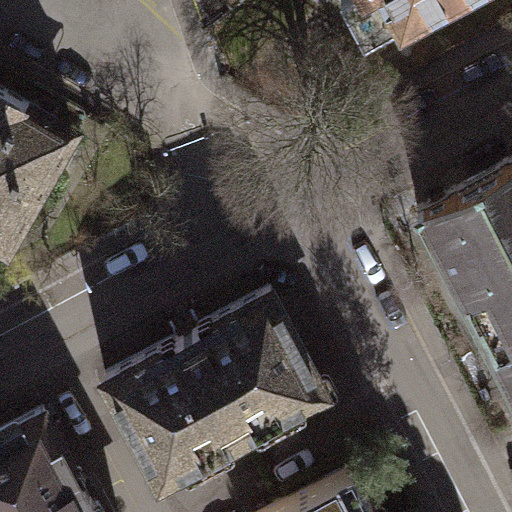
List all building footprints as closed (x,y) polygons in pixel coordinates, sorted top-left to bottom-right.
[(339,0),(362,41),(440,0),(339,0)] [(72,123),(0,80),(0,237),(3,239),(72,123)] [(511,153),(417,203),(511,386),(511,153)] [(323,383),(271,282),(105,368),(156,468),(323,383)] [(0,511),(100,511),(71,456),(44,405),(0,427),(0,511)] [(380,511),(353,460),(254,511),(380,511)]
